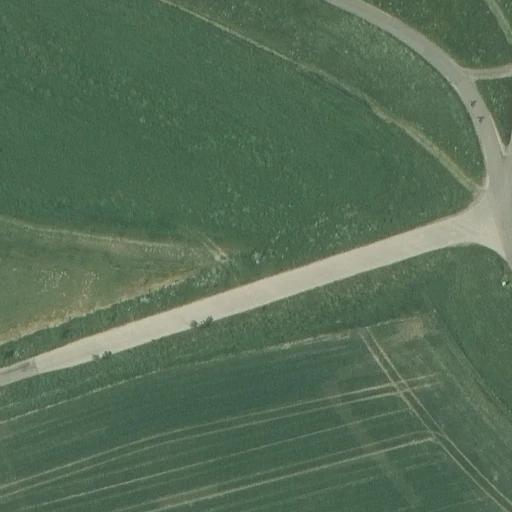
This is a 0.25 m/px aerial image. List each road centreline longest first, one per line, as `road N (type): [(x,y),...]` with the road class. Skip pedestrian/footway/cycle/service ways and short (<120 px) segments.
road 1 (unclassified): [(0,378),(491,218)]
road 2 (unclassified): [(491,218),(492,157),(456,77),(336,0)]
